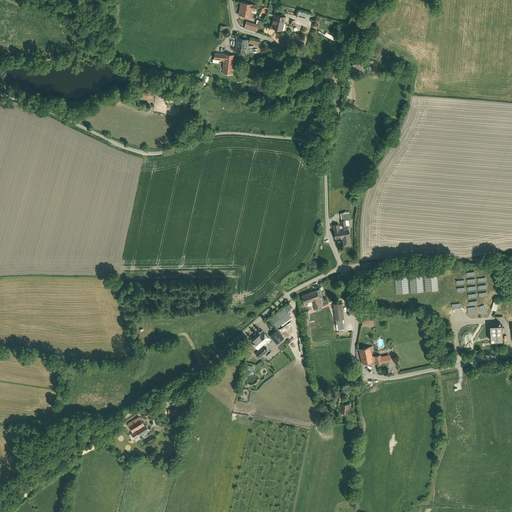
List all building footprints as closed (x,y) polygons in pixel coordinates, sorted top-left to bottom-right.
[(259,3),(245,0),(242,0),(240,12),(251,15),(253,6),(258,8),(259,3)] [(312,11),(300,8),(298,13),(311,17),(312,11)] [(284,28),(287,14),(276,11),(273,22),(276,22),(275,26),(284,28)] [(248,19),(246,26),(258,29),(260,22),(258,21),(248,19)] [(287,33),(282,41),(289,45),(294,37),(287,33)] [(248,37),(238,35),(237,49),(247,50),(248,37)] [(235,71),(236,52),(216,50),(216,56),(225,57),(224,71),(235,71)] [(144,90),(144,98),(154,97),(154,89),(144,90)] [(344,95),(343,95),(344,105),(352,105),(351,95),(344,95)] [(343,218),(345,218),(346,224),(351,223),(350,217),(352,217),(351,210),(342,212),(343,218)] [(352,230),(351,230),(350,225),(343,226),(342,222),(335,222),(336,236),(345,235),(346,244),(353,243),(352,230)] [(320,289),(301,297),(304,304),(312,301),(315,309),(322,307),(319,299),(323,297),(320,289)] [(344,302),(335,302),(336,318),(338,318),(345,317),(346,317),(344,302)] [(277,328),(291,317),(284,309),(272,318),(272,317),(270,318),(277,328)] [(501,325),(490,326),(491,341),(503,341),(501,325)] [(276,344),(283,338),(277,330),(270,336),(276,344)] [(263,332),(252,341),(257,348),(268,338),(263,332)] [(362,348),(359,349),(363,364),(374,361),(370,346),(362,348)] [(259,357),(267,351),(263,347),(256,353),(259,357)] [(382,354),(377,355),(379,364),(392,361),(390,354),(383,356),(382,354)] [(351,401),(342,400),(341,409),(346,410),(350,410),(351,401)] [(139,436),(149,430),(146,425),(144,425),(139,417),(128,424),(133,432),(131,433),(134,438),(139,435),(139,436)]
